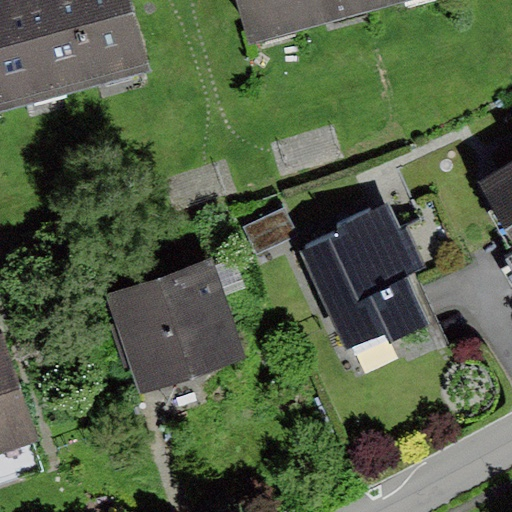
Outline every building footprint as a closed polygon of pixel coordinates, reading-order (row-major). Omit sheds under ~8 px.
[(0,0),(0,120),(150,79),(128,0),(0,0)] [(233,0),(247,47),(420,0),(233,0)] [(511,166),(479,186),(511,241),(511,166)] [(295,235),(284,209),(239,230),(251,255),(295,235)] [(397,215),(305,258),(348,348),(386,330),(393,346),(429,329),(408,285),(432,274),(412,232),(406,235),(397,215)] [(216,265),(110,300),(142,398),(249,363),(216,265)] [(1,337),(0,337),(0,483),(45,469),(1,337)]
